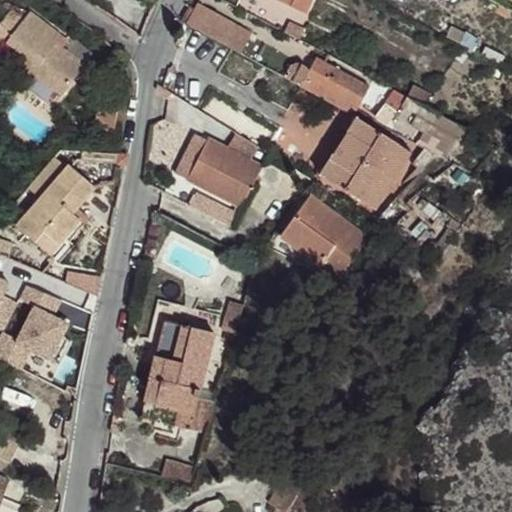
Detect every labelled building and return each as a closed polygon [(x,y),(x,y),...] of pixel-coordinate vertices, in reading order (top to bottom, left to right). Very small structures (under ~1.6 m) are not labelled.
[(313,0),(278,0),(307,14),(313,0)] [(61,37),(30,12),(24,20),(11,10),(0,24),(0,46),(3,49),(7,42),(22,54),(17,61),(62,95),(85,66),(56,44),(61,37)] [(240,34),(211,18),(202,32),(218,41),(232,49),(240,34)] [(323,62),(317,58),(311,68),(318,72),(323,62)] [(370,88),(323,62),(318,72),(311,68),(309,71),(307,70),(307,68),(305,66),(303,65),(300,64),(298,63),(296,64),(293,65),(291,66),(290,68),(288,70),(288,73),(288,75),(289,78),(290,80),(292,81),(294,83),(297,84),(299,83),(301,83),(303,82),(301,86),(348,112),(357,110),(370,88)] [(407,98),(394,91),(386,104),(397,112),(407,98)] [(439,114),(407,98),(397,112),(387,126),(417,145),(439,114)] [(397,112),(386,104),(375,119),(387,126),(397,112)] [(462,127),(439,114),(417,145),(432,155),(434,153),(445,159),(471,132),(462,127)] [(411,152),(354,116),(344,131),(348,133),(330,159),(327,157),(316,172),(375,210),(411,152)] [(262,166),(209,139),(188,181),(241,207),(262,166)] [(73,161),(62,151),(44,169),(28,187),(41,198),(70,165),(73,161)] [(129,156),(120,155),(112,154),(82,153),(83,160),(119,163),(114,183),(122,185),(129,156)] [(432,155),(426,163),(434,172),(446,159),(445,159),(434,153),(432,155)] [(70,165),(41,198),(17,226),(50,256),(56,249),(81,220),(73,213),(95,188),(70,165)] [(281,236),(338,280),(368,238),(309,195),(281,236)] [(207,216),(231,228),(237,214),(214,203),(207,216)] [(0,251),(10,254),(14,243),(0,238),(0,251)] [(43,280),(22,277),(21,280),(0,277),(0,323),(11,325),(14,307),(61,314),(67,272),(45,269),(43,280)] [(244,304),(231,301),(225,320),(238,323),(244,304)] [(200,389),(214,332),(165,320),(141,418),(190,429),(200,389)] [(238,323),(225,320),(222,329),(235,332),(236,330),(238,323)] [(206,433),(218,393),(200,389),(190,429),(206,433)] [(17,444),(1,437),(0,439),(0,470),(5,472),(17,444)] [(196,469),(169,463),(164,477),(192,484),(196,469)] [(0,503),(10,481),(0,476),(0,503)] [(275,507),(283,511),(288,511),(299,492),(279,482),(267,502),(275,507)]
